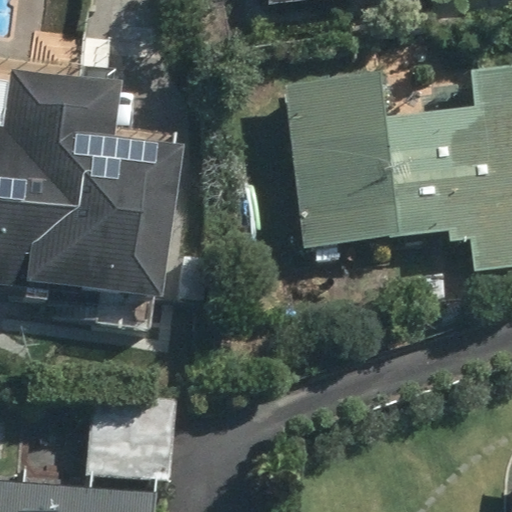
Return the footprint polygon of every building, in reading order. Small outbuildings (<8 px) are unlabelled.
[(263,0),(265,8),(333,0),(263,0)] [(280,89),(300,252),(445,234),(447,245),(469,242),(473,275),(511,270),(511,69),(467,75),(471,108),(382,119),(376,77),(280,89)] [(0,128),(0,291),(154,312),(176,152),(112,144),(119,87),(9,72),(1,129),(0,128)] [(91,398),(85,478),(167,484),(173,405),(91,398)] [(0,511),(149,511),(151,496),(0,484),(0,511)]
